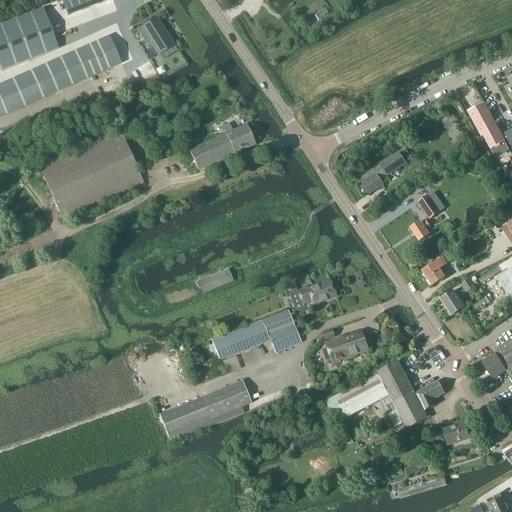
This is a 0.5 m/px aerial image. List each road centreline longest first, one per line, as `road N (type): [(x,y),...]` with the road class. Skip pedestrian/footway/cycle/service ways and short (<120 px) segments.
road 1 (unknown): [(410,298),(322,327),(296,354),(192,395),(172,391),(162,377)]
road 2 (tertiary): [(453,361),(312,151)]
road 3 (track): [(0,165),(20,176),(56,231),(198,176)]
road 4 (unclassified): [(312,151),(511,56)]
road 5 (tertiary): [(312,151),(210,0)]
